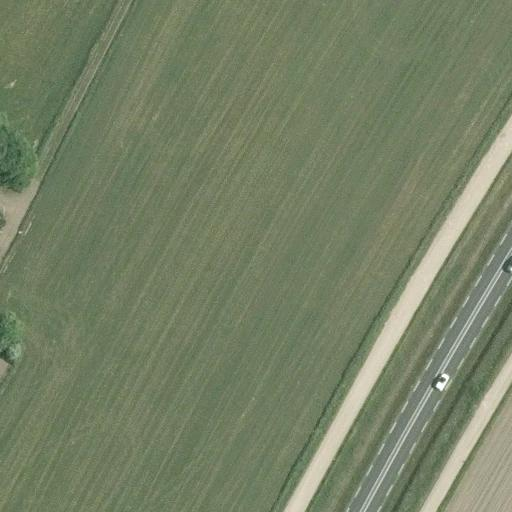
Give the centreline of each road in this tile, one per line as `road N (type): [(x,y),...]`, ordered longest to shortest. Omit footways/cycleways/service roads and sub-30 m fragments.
road 1 (track): [(293,511),(511,137)]
road 2 (primary): [(511,250),(361,511)]
road 3 (unknown): [(40,170),(122,0)]
road 4 (track): [(423,511),(511,359)]
